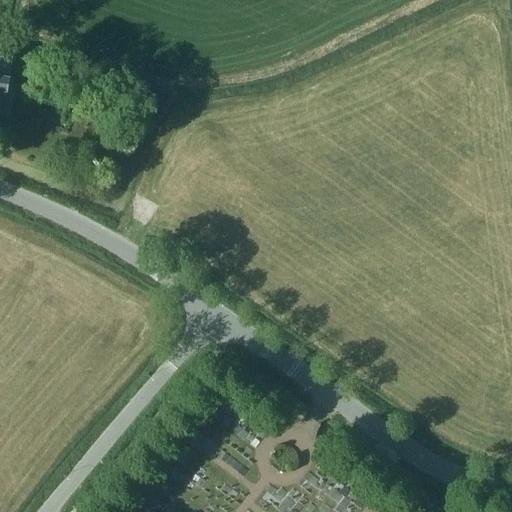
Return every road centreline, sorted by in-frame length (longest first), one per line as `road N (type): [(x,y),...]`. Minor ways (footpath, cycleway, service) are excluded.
road 1 (unclassified): [(217,314),(426,462),(511,491)]
road 2 (unclassified): [(48,511),(217,314)]
road 3 (unclassified): [(0,191),(116,247),(217,314)]
